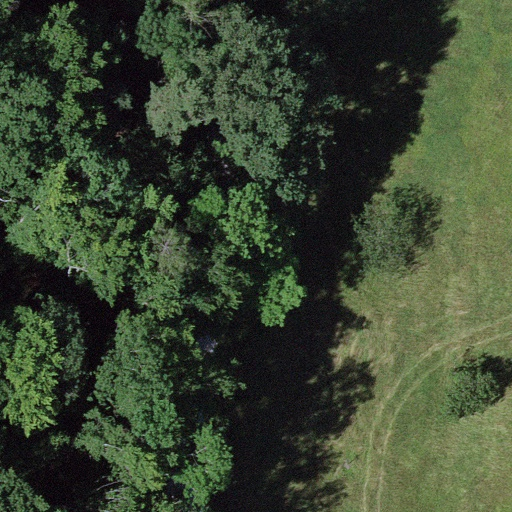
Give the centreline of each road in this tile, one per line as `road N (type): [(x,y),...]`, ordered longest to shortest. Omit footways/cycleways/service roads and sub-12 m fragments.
road 1 (track): [(227,45),(218,266),(188,511)]
road 2 (track): [(227,45),(101,65),(40,65),(0,52)]
